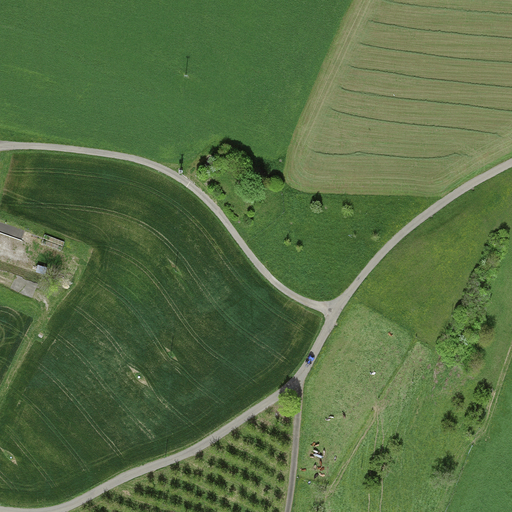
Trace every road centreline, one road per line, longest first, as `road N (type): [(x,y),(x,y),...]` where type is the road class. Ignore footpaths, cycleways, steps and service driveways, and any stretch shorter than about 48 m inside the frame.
road 1 (track): [(0,412),(46,304),(0,279)]
road 2 (track): [(301,376),(290,511)]
